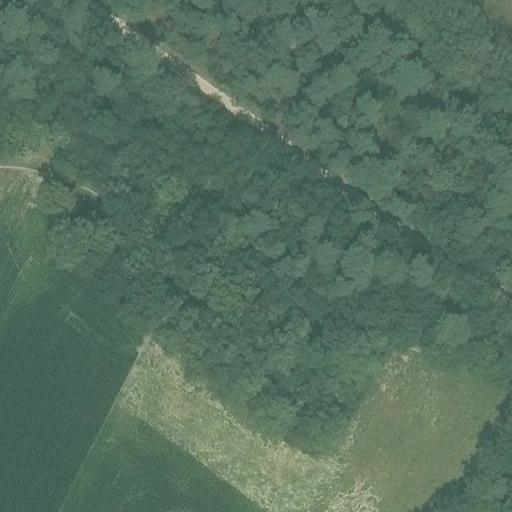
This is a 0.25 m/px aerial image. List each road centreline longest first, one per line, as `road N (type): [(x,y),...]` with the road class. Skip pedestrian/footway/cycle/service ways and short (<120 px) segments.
road 1 (track): [(353,194),(82,0)]
road 2 (track): [(511,309),(353,194)]
